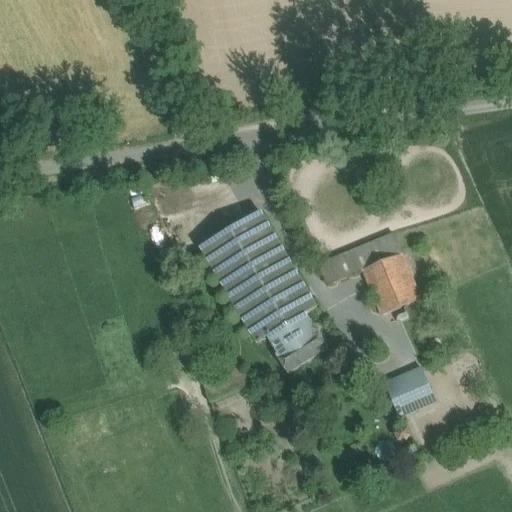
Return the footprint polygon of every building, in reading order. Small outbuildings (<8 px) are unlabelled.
[(261,215),(201,251),(257,345),(268,339),(306,316),(317,310),(261,215)] [(395,237),(319,268),(328,288),(363,273),(363,274),(403,257),(395,237)] [(403,257),(363,274),(381,318),(421,301),(403,257)] [(306,316),(268,339),(278,356),(277,357),(288,376),(329,351),(317,333),(316,333),(306,316)] [(451,358),(415,374),(424,395),(461,380),(451,358)] [(241,368),(203,385),(210,404),(249,388),(241,368)] [(415,374),(385,387),(396,411),(425,398),(424,395),(415,374)]
